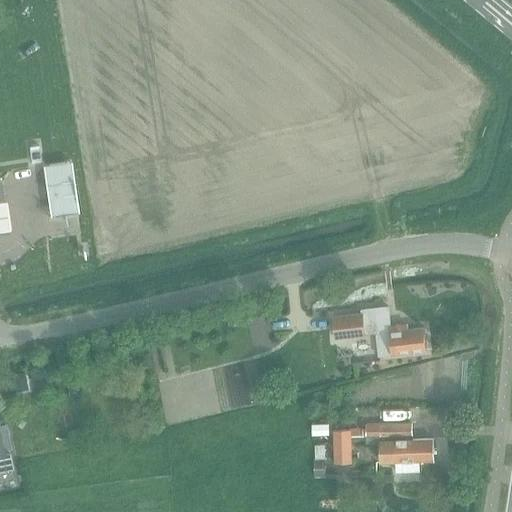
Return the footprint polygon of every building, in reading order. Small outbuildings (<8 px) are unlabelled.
[(41,165),(49,216),(76,212),(69,160),(41,165)] [(0,200),(0,228),(10,227),(6,199),(0,200)] [(407,324),(389,326),(387,310),(366,313),(368,333),(377,332),(379,356),(388,355),(387,354),(392,353),(392,354),(426,350),(423,327),(407,329),(407,324)] [(332,316),(335,338),(365,335),(363,313),(332,316)] [(352,355),(354,367),(375,364),(373,352),(352,355)] [(0,470),(13,468),(9,452),(2,418),(0,418),(0,470)] [(432,439),(412,439),(412,421),(365,422),(365,427),(332,428),(333,463),(352,463),(351,436),(365,435),(366,442),(379,441),(380,461),(395,461),(395,472),(420,471),(419,461),(433,461),(432,439)] [(314,458),(314,476),(325,475),(324,444),(314,444),(314,458)]
